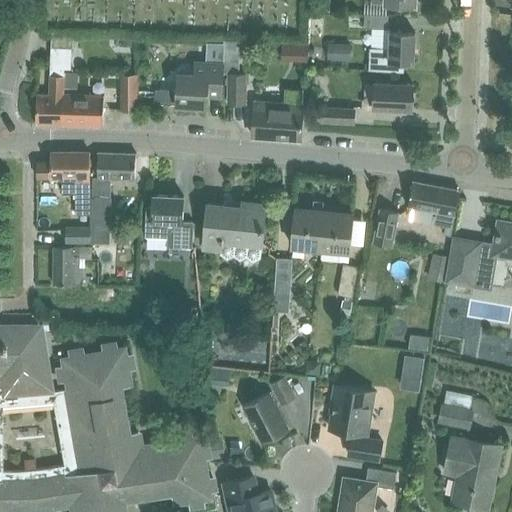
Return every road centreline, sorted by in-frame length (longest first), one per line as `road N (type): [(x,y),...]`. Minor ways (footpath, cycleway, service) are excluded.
road 1 (tertiary): [(460,169),(133,140),(28,139)]
road 2 (residential): [(0,309),(27,309),(28,139)]
road 3 (unclassified): [(460,169),(470,0)]
road 4 (unclassified): [(0,139),(29,0)]
